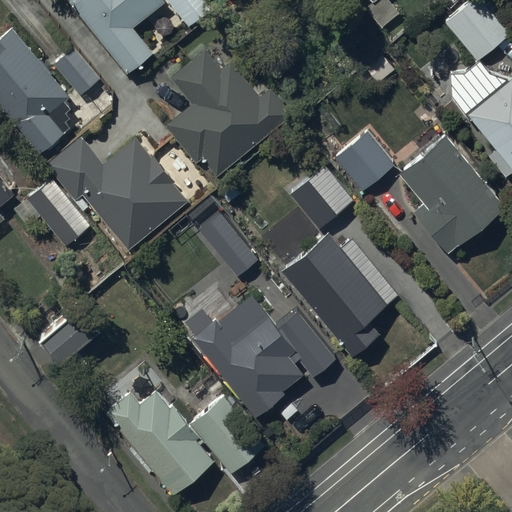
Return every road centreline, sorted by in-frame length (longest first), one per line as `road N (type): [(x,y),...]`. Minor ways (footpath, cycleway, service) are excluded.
road 1 (residential): [(130,511),(0,353)]
road 2 (tertiary): [(457,412),(337,511)]
